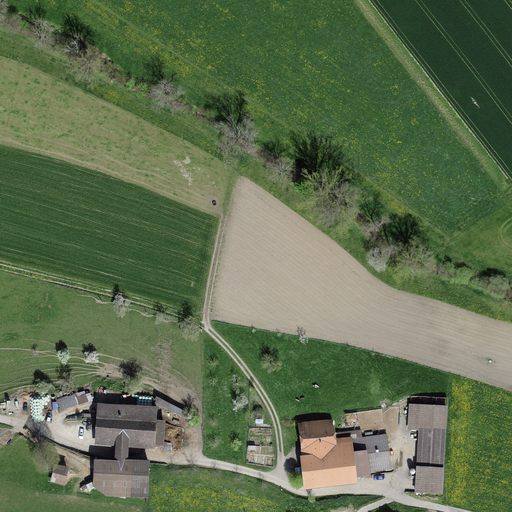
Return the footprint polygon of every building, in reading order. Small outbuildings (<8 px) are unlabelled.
[(87,402),(84,392),(58,401),(61,410),(87,402)] [(155,421),(156,409),(101,405),(99,440),(154,444),(154,442),(163,442),(164,423),(155,421)] [(446,408),(410,406),(409,429),(419,429),(416,492),(441,494),(446,408)] [(354,481),(353,474),(390,468),(385,435),(362,438),(361,431),(332,434),(331,428),(304,431),(308,460),(303,461),(306,486),(354,481)] [(146,496),(148,463),(116,461),(113,461),(112,464),(96,464),(95,481),(94,481),(94,483),(99,490),(110,495),(146,496)] [(54,468),(52,479),(66,482),(69,471),(54,468)]
